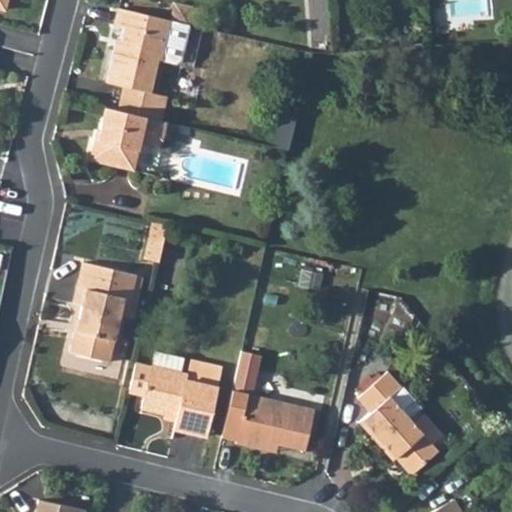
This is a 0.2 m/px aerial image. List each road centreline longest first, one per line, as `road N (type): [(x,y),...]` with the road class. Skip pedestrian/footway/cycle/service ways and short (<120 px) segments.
road 1 (residential): [(0,403),(40,208),(29,139),(64,0)]
road 2 (residential): [(0,439),(302,511)]
